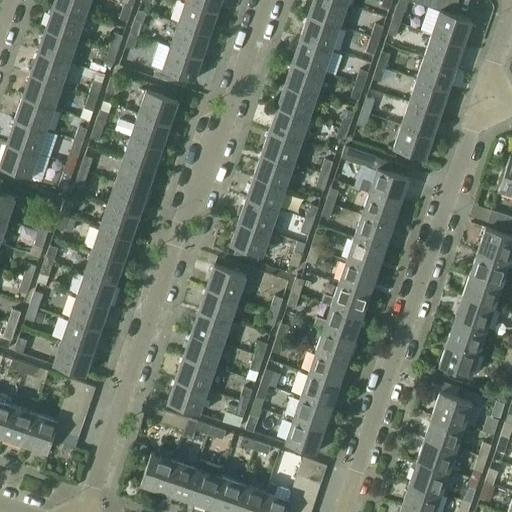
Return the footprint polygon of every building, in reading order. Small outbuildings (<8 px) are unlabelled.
[(54,0),(53,5),(85,16),(90,0),(54,0)] [(186,0),(185,0),(178,22),(210,33),(217,10),(186,0)] [(186,0),(217,10),(221,0),(186,0)] [(337,0),(312,0),(307,15),(339,26),(347,3),(337,0)] [(389,8),(392,0),(382,0),(381,5),(389,8)] [(434,0),(432,7),(440,10),(440,8),(443,9),(446,0),(434,0)] [(446,0),(443,9),(454,13),(458,0),(446,0)] [(133,6),(124,3),(120,17),(128,20),(133,6)] [(397,3),(393,17),(401,20),(406,6),(397,3)] [(53,5),(46,28),(78,38),(85,16),(53,5)] [(440,10),(433,30),(464,41),(472,19),(454,13),(443,9),(440,8),(440,10)] [(307,15),(300,38),(332,49),(336,35),(344,38),(347,28),(339,26),(307,15)] [(401,20),(393,17),(388,31),(396,33),(401,20)] [(135,18),(130,32),(139,35),(143,21),(135,18)] [(178,22),(170,45),(202,56),(210,33),(178,22)] [(375,23),(371,36),(379,39),(384,25),(375,23)] [(46,28),(38,51),(70,61),(78,38),(46,28)] [(433,30),(425,53),(457,64),(464,41),(433,30)] [(115,32),(110,46),(118,48),(123,34),(115,32)] [(139,35),(130,32),(126,46),(134,49),(139,35)] [(379,39),(371,36),(366,50),(374,53),(379,39)] [(300,38),(292,61),(324,71),(332,49),(300,38)] [(202,56),(170,45),(162,69),(194,80),(202,56)] [(118,48),(110,46),(105,59),(114,62),(118,48)] [(382,48),(377,62),(386,65),(390,51),(382,48)] [(38,51),(30,73),(62,84),(70,61),(38,51)] [(425,53),(417,76),(449,86),(457,64),(425,53)] [(292,61),(284,83),(316,94),(324,71),(292,61)] [(386,65),(377,62),(373,76),(381,79),(386,65)] [(360,68),(355,82),(364,85),(368,71),(360,68)] [(30,73),(23,96),(55,107),(62,84),(30,73)] [(111,76),(106,90),(114,93),(119,79),(111,76)] [(417,76),(410,98),(441,109),(449,86),(417,76)] [(94,79),(89,93),(98,96),(102,82),(94,79)] [(364,85),(355,82),(351,96),(359,99),(364,85)] [(284,83),(277,106),(309,117),(316,94),(284,83)] [(146,89),(138,112),(170,123),(178,99),(146,89)] [(98,96),(89,93),(85,107),(93,110),(98,96)] [(367,94),(362,108),(370,111),(375,97),(367,94)] [(23,96),(15,119),(47,130),(55,107),(23,96)] [(410,98),(402,121),(434,132),(441,109),(410,98)] [(277,106),(269,129),(301,140),(309,117),(277,106)] [(370,111),(362,108),(357,122),(366,124),(370,111)] [(100,109),(95,123),(103,126),(108,112),(100,109)] [(346,109),(341,123),(350,125),(355,112),(346,109)] [(138,112),(131,135),(163,146),(170,123),(138,112)] [(15,119),(7,141),(39,152),(47,130),(15,119)] [(434,132),(402,121),(394,145),(426,156),(434,132)] [(103,126),(95,123),(90,137),(99,140),(103,126)] [(350,125),(341,123),(337,136),(345,139),(350,125)] [(79,125),(74,139),(82,142),(87,128),(79,125)] [(269,129),(261,152),(293,162),(301,140),(269,129)] [(131,135),(123,158),(155,169),(163,146),(131,135)] [(82,142),(74,139),(69,153),(78,155),(82,142)] [(39,152),(7,141),(0,163),(0,165),(31,176),(39,152)] [(341,157),(373,167),(377,155),(345,145),(341,157)] [(261,152),(254,174),(286,185),(293,162),(261,152)] [(498,188),(511,193),(511,153),(510,153),(498,188)] [(84,155),(80,169),(88,171),(93,158),(84,155)] [(123,158),(115,181),(147,191),(155,169),(123,158)] [(325,158),(320,171),(329,174),(333,161),(325,158)] [(362,179),(360,187),(369,190),(401,201),(409,177),(377,166),(372,182),(362,179)] [(88,171),(80,169),(75,182),(83,185),(88,171)] [(329,174),(320,171),(316,185),(324,188),(329,174)] [(63,172),(58,185),(67,188),(71,174),(63,172)] [(254,174),(246,197),(278,208),(286,185),(254,174)] [(115,181),(108,203),(139,214),(147,191),(115,181)] [(331,187),(326,201),(335,204),(339,190),(331,187)] [(0,190),(0,216),(7,219),(15,196),(0,190)] [(369,190),(362,213),(394,224),(401,201),(369,190)] [(246,197),(238,220),(270,230),(278,208),(246,197)] [(65,199),(60,213),(69,216),(73,202),(65,199)] [(335,204),(326,201),(321,215),(330,217),(335,204)] [(108,203),(100,226),(132,237),(139,214),(108,203)] [(310,203),(305,217),(313,220),(318,206),(310,203)] [(488,220),(511,228),(511,227),(511,215),(491,209),(488,220)] [(69,216),(60,213),(56,227),(64,229),(69,216)] [(362,213),(354,236),(386,246),(394,224),(362,213)] [(43,216),(39,230),(47,233),(52,219),(43,216)] [(313,220),(305,217),(300,231),(309,234),(313,220)] [(270,230),(238,220),(230,243),(262,254),(270,230)] [(100,226),(92,249),(124,260),(132,237),(100,226)] [(511,234),(486,226),(478,250),(510,261),(511,253),(511,234)] [(39,230),(31,253),(39,256),(47,233),(39,230)] [(315,233),(311,246),(319,249),(324,235),(315,233)] [(354,236),(346,258),(378,269),(386,246),(354,236)] [(50,244),(45,258),(53,261),(58,247),(50,244)] [(319,249),(311,246),(306,260),(314,263),(319,249)] [(92,249),(85,271),(117,282),(124,260),(92,249)] [(294,249),(289,263),(298,266),(302,252),(294,249)] [(478,250),(470,273),(502,283),(510,261),(478,250)] [(45,258),(40,272),(49,274),(53,261),(45,258)] [(346,258),(339,281),(371,292),(378,269),(346,258)] [(28,262),(23,276),(32,278),(36,265),(28,262)] [(214,263),(207,286),(239,297),(246,274),(214,263)] [(85,271),(77,294),(109,305),(117,282),(85,271)] [(470,273),(462,295),(494,306),(502,283),(470,273)] [(32,278),(23,276),(19,289),(27,292),(32,278)] [(296,277),(291,290),(300,293),(304,279),(296,277)] [(322,301),(331,304),(363,315),(371,292),(339,281),(334,294),(325,291),(322,301)] [(207,286),(199,309),(231,320),(239,297),(207,286)] [(34,290),(29,304),(38,307),(43,293),(34,290)] [(300,293),(291,290),(287,304),(295,307),(300,293)] [(265,291),(262,298),(272,301),(270,308),(278,310),(283,297),(265,291)] [(77,294),(69,317),(101,328),(109,305),(77,294)] [(462,295),(455,318),(487,329),(494,306),(462,295)] [(38,307),(29,304),(25,318),(33,320),(38,307)] [(314,323),(323,327),(355,337),(363,315),(331,304),(327,317),(317,314),(314,323)] [(13,307),(8,321),(16,324),(21,310),(13,307)] [(278,310),(270,308),(265,321),(274,324),(278,310)] [(199,309),(191,332),(223,343),(231,320),(199,309)] [(38,310),(34,320),(42,323),(45,313),(38,310)] [(69,317),(61,340),(93,351),(101,328),(69,317)] [(455,318),(447,341),(479,351),(487,329),(455,318)] [(16,324),(8,321),(3,335),(12,338),(16,324)] [(281,322),(276,336),(284,339),(289,325),(281,322)] [(323,327),(316,349),(348,360),(355,337),(323,327)] [(191,332),(183,355),(215,365),(223,343),(191,332)] [(19,336),(14,350),(22,353),(27,339),(19,336)] [(284,339),(276,336),(271,350),(280,353),(284,339)] [(259,339),(255,353),(263,356),(268,342),(259,339)] [(93,351),(61,340),(54,363),(85,374),(93,351)] [(479,351),(447,341),(439,364),(471,375),(479,351)] [(316,349),(308,372),(340,383),(348,360),(316,349)] [(263,356),(255,353),(250,367),(258,370),(263,356)] [(183,355),(176,377),(208,388),(215,365),(183,355)] [(9,366),(23,370),(25,362),(12,357),(9,366)] [(511,365),(511,362),(505,360),(500,374),(508,376),(511,365)] [(25,362),(23,370),(37,375),(39,367),(25,362)] [(445,367),(443,375),(449,376),(451,369),(445,367)] [(265,368),(261,381),(269,384),(274,370),(265,368)] [(308,372),(300,395),(332,406),(340,383),(308,372)] [(72,377),(65,397),(89,405),(96,386),(72,377)] [(208,388),(176,377),(168,402),(200,412),(208,388)] [(269,384),(261,381),(256,395),(264,398),(269,384)] [(244,385),(239,399),(248,402),(252,388),(244,385)] [(440,390),(432,413),(464,424),(472,401),(440,390)] [(300,395),(293,418),(325,428),(332,406),(300,395)] [(65,397),(62,407),(86,415),(89,405),(65,397)] [(0,435),(1,436),(12,404),(0,399),(0,435)] [(248,402),(239,399),(235,413),(243,415),(248,402)] [(492,414),(500,416),(505,402),(496,400),(492,414)] [(1,436),(24,443),(34,411),(12,404),(1,436)] [(62,407),(58,417),(82,425),(86,415),(62,407)] [(162,421),(185,429),(189,418),(166,410),(162,421)] [(34,411),(24,443),(48,451),(52,438),(56,427),(59,419),(58,419),(34,411)] [(432,413),(425,436),(457,447),(464,424),(432,413)] [(245,428),(253,431),(258,417),(250,414),(245,428)] [(58,417),(58,419),(59,419),(56,427),(79,435),(82,425),(58,417)] [(189,418),(185,429),(183,435),(193,438),(196,429),(209,434),(211,425),(189,418)] [(325,428),(293,418),(285,441),(317,452),(325,428)] [(511,423),(505,421),(500,435),(509,438),(511,427),(511,423)] [(225,430),(211,425),(209,434),(223,438),(225,430)] [(79,435),(56,427),(52,438),(75,446),(79,435)] [(509,438),(500,435),(496,449),(504,451),(509,438)] [(240,444),(254,449),(257,441),(243,436),(240,444)] [(425,436),(417,459),(449,470),(457,447),(425,436)] [(483,440),(478,454),(487,457),(491,443),(483,440)] [(257,441),(254,449),(268,454),(271,445),(257,441)] [(138,442),(133,456),(141,458),(146,445),(138,442)] [(141,483),(164,491),(175,459),(151,451),(141,483)] [(487,457),(478,454),(474,468),(482,471),(487,457)] [(303,456),(296,475),(320,483),(327,464),(303,456)] [(164,491),(187,499),(198,467),(175,459),(164,491)] [(187,499),(209,507),(220,475),(223,466),(200,459),(198,467),(187,499)] [(417,459),(409,482),(441,493),(449,470),(417,459)] [(490,467),(485,480),(493,483),(498,469),(490,467)] [(209,507),(225,511),(233,511),(243,482),(220,475),(209,507)] [(296,475),(293,485),(317,493),(320,483),(296,475)] [(266,490),(258,511),(285,511),(287,506),(290,498),(289,498),(273,493),(276,483),(269,481),(266,490)] [(485,481),(480,496),(490,499),(495,485),(485,481)] [(233,511),(258,511),(266,490),(243,482),(233,511)] [(409,482),(401,505),(423,511),(434,511),(441,493),(409,482)] [(293,485),(290,495),(314,503),(317,493),(293,485)] [(467,485),(463,499),(471,502),(476,488),(467,485)] [(290,495),(289,498),(290,498),(287,506),(304,511),(310,511),(314,503),(290,495)] [(467,511),(471,502),(463,499),(458,511),(467,511)]
